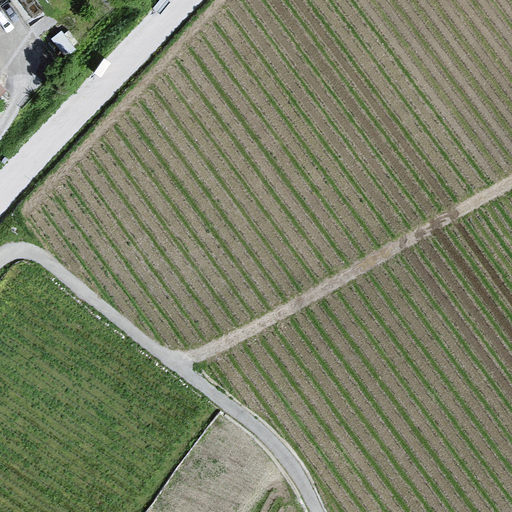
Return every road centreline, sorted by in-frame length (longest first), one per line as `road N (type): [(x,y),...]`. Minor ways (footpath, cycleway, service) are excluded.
road 1 (track): [(0,257),(30,259),(243,422),(295,472),(310,511)]
road 2 (track): [(169,366),(243,338),(511,187)]
road 3 (unclassified): [(0,194),(184,0)]
